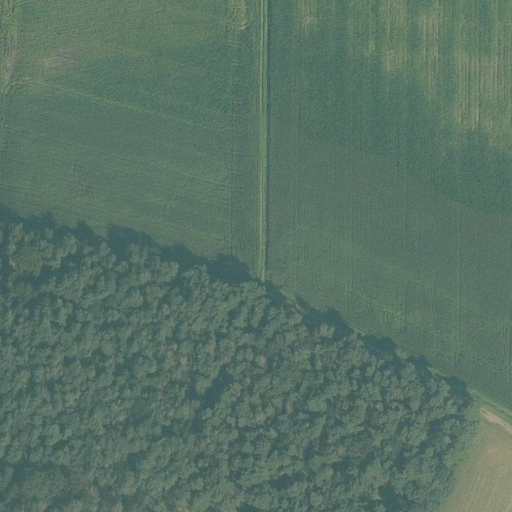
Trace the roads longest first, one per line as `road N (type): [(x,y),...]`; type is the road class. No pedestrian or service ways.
road 1 (track): [(511,432),(265,294),(0,225)]
road 2 (track): [(265,294),(272,0)]
